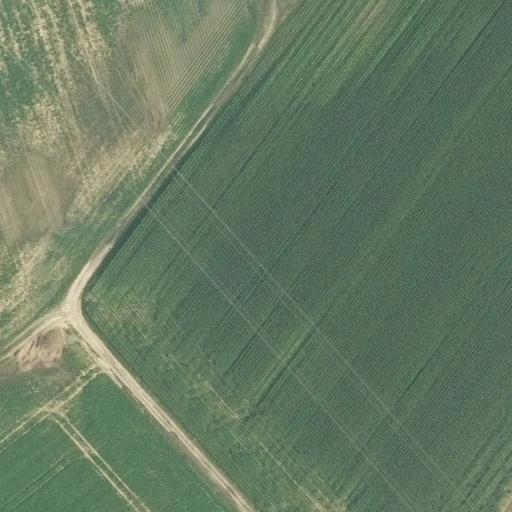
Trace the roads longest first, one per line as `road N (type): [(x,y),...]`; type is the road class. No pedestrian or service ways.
road 1 (track): [(290,0),(63,307),(0,358)]
road 2 (track): [(240,511),(63,307)]
